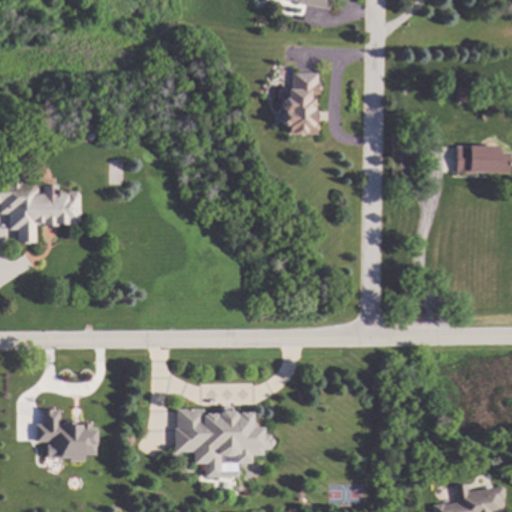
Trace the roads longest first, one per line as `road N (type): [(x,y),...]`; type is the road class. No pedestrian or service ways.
road 1 (residential): [(511,340),(0,347)]
road 2 (residential): [(373,345),(377,0)]
